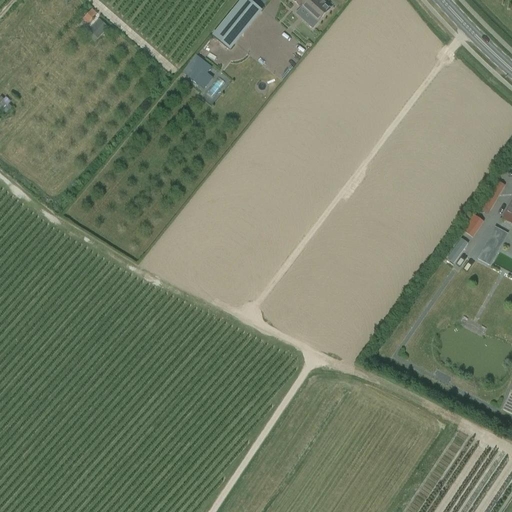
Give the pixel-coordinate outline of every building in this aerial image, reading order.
[(262,13),(246,0),(244,0),(226,23),(243,37),(262,13)] [(330,9),(319,0),(291,0),(291,1),(301,9),(302,8),(318,23),(330,9)] [(90,30),(98,39),(108,31),(100,22),(90,30)] [(198,86),(212,68),(203,61),(189,79),(198,86)] [(496,179),(481,204),(490,210),(505,184),(496,179)] [(484,220),(474,214),(462,230),(472,237),(484,220)] [(478,260),(489,265),(506,233),(495,228),(478,260)] [(469,243),(462,238),(447,259),(454,264),(469,243)]
